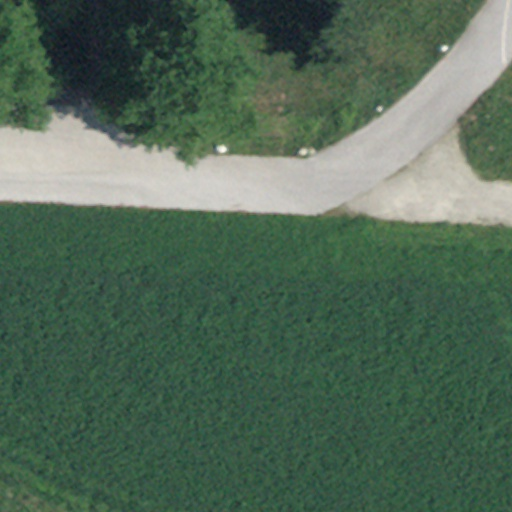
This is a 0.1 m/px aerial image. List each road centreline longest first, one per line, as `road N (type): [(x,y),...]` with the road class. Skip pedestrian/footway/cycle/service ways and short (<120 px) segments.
road 1 (unknown): [(139,454),(511,468)]
road 2 (unknown): [(312,191),(139,454)]
road 3 (unknown): [(0,461),(139,454)]
